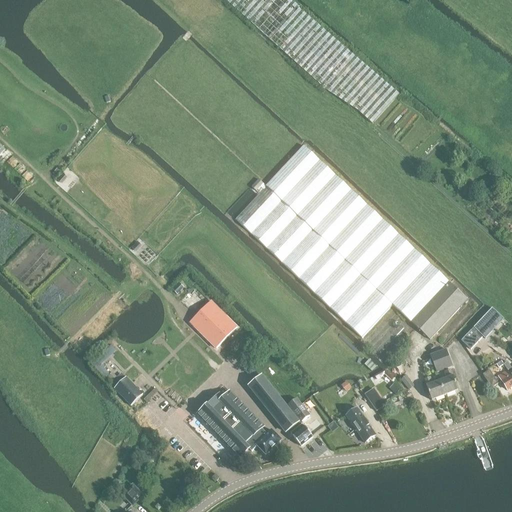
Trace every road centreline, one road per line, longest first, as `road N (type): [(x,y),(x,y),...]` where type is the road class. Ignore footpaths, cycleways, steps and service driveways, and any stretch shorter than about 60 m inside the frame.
road 1 (tertiary): [(474,427),(388,454),(276,473),(199,511)]
road 2 (track): [(54,357),(144,274),(171,301),(170,316),(225,374)]
road 3 (track): [(225,374),(309,467)]
